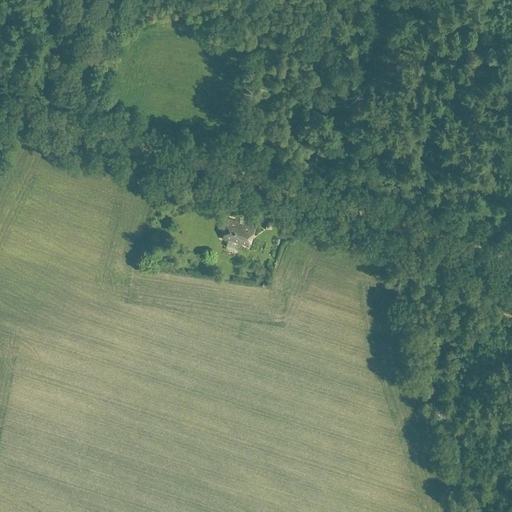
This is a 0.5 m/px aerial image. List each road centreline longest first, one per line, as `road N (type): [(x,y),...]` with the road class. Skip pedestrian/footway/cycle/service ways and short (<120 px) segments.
road 1 (track): [(511,260),(0,104)]
road 2 (track): [(97,0),(56,122)]
